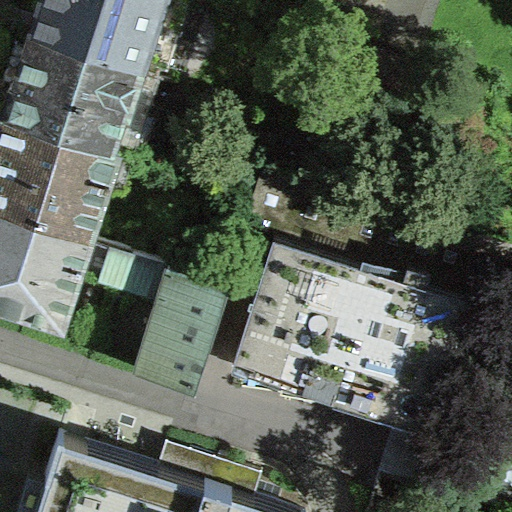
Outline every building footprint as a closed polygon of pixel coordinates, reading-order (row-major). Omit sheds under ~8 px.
[(39,0),(30,31),(142,66),(157,71),(160,60),(166,62),(186,0),(39,0)] [(129,109),(142,66),(30,31),(15,77),(14,81),(12,81),(3,107),(6,108),(5,110),(113,145),(125,108),(129,109)] [(351,106),(387,118),(408,56),(370,44),(351,106)] [(0,125),(0,203),(92,233),(120,147),(113,145),(5,110),(0,125)] [(228,276),(225,275),(202,347),(306,380),(305,385),(303,391),(300,390),(299,392),(316,395),(324,394),(327,392),(332,389),(340,367),(402,386),(463,406),(511,252),(511,240),(265,162),(228,276)] [(81,266),(92,233),(0,203),(0,301),(63,322),(81,266)] [(159,291),(169,257),(92,233),(81,266),(159,291)] [(202,347),(225,275),(169,257),(159,291),(143,343),(137,361),(192,378),(202,347)] [(182,467),(61,428),(49,465),(34,511),(301,511),(304,506),(254,490),(262,464),(190,441),(182,467)]
